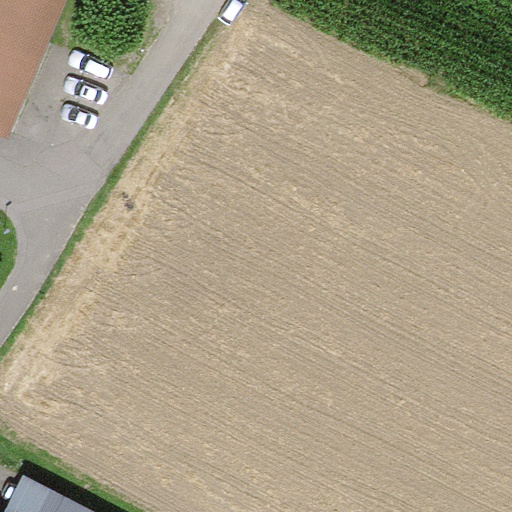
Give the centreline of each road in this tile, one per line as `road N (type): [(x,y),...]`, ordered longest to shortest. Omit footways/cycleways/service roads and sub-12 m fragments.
road 1 (residential): [(78,194),(203,0)]
road 2 (residential): [(0,314),(78,194)]
